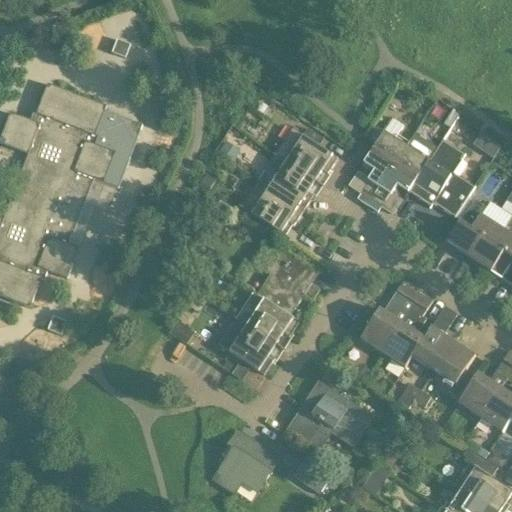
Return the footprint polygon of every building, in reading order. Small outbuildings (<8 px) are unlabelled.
[(112,54),(125,59),(130,46),(116,41),(112,54)] [(0,297),(29,309),(41,279),(44,281),(47,272),(67,280),(79,250),(69,246),(94,181),(118,190),(143,127),(105,113),(107,108),(48,85),(36,114),(33,113),(30,122),(10,115),(0,140),(0,144),(28,156),(3,221),(0,220),(0,297)] [(421,126),(434,138),(451,118),(438,107),(421,126)] [(368,208),(406,148),(394,140),(401,129),(391,122),(364,165),(375,172),(363,191),(364,191),(359,199),(360,202),(368,208)] [(275,157),(321,187),(324,182),(323,178),(317,174),(319,171),(327,176),(338,160),(292,130),(275,157)] [(429,163),(409,194),(431,208),(433,205),(455,219),(475,189),(460,179),(467,167),(460,163),(465,156),(442,142),(429,163)] [(429,163),(406,148),(368,208),(378,214),(384,205),(385,205),(397,186),(409,194),(429,163)] [(318,191),(321,187),(275,157),(258,183),(304,213),(314,197),(305,192),(307,189),(313,192),(318,191)] [(294,227),(304,213),(258,183),(241,209),(273,230),(280,218),(294,227)] [(446,245),(468,259),(481,239),(493,246),(503,230),(481,215),(485,210),(474,202),(446,245)] [(511,263),(511,235),(503,230),(493,246),(481,239),(468,259),(501,281),(511,263)] [(257,297),(290,318),(303,298),(312,304),(320,292),(311,286),(318,275),(268,243),(254,264),(271,275),(257,297)] [(511,263),(501,281),(511,287),(511,263)] [(382,356),(422,295),(403,283),(383,313),(380,311),(360,341),(382,356)] [(290,318),(257,297),(253,294),(236,321),(267,341),(274,330),(289,339),(299,324),(290,318)] [(424,339),(423,339),(415,334),(422,322),(418,320),(431,301),(422,295),(382,356),(405,370),(412,359),(424,339)] [(47,331),(61,337),(66,323),(52,318),(47,331)] [(267,341),(236,321),(218,347),(264,377),(275,362),(260,352),(267,341)] [(434,373),(454,343),(431,328),(423,339),(424,339),(412,359),(434,373)] [(476,357),(454,343),(434,373),(456,388),(476,357)] [(481,420),(500,390),(506,381),(511,371),(511,354),(509,352),(495,374),(495,373),(489,382),(478,375),(458,405),(481,420)] [(329,390),(315,413),(304,405),(286,432),(320,454),(332,435),(354,450),(374,419),(329,390)] [(511,419),(511,397),(500,390),(481,420),(503,435),(510,423),(511,419)] [(241,483),(258,494),(279,460),(237,433),(227,448),(233,452),(213,482),(234,495),(241,483)] [(466,484),(462,492),(491,511),(500,511),(511,495),(511,493),(491,480),(497,470),(467,450),(462,457),(466,459),(463,464),(469,467),(460,480),(466,484)] [(450,496),(441,510),(444,511),(491,511),(462,492),(457,500),(450,496)]
